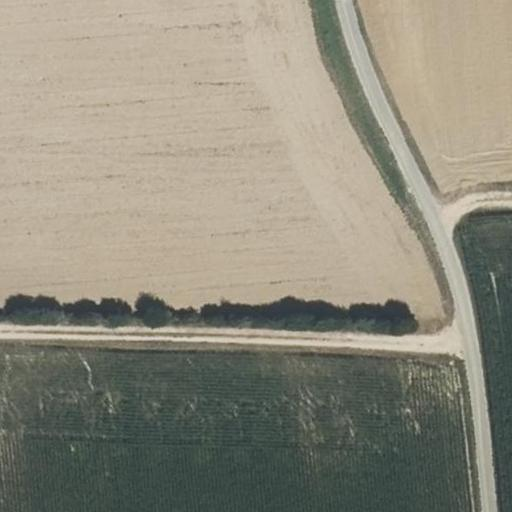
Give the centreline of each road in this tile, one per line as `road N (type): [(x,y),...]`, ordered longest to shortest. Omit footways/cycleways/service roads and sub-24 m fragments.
road 1 (unclassified): [(493,511),(476,341),(458,272),(359,0)]
road 2 (track): [(0,335),(476,341)]
